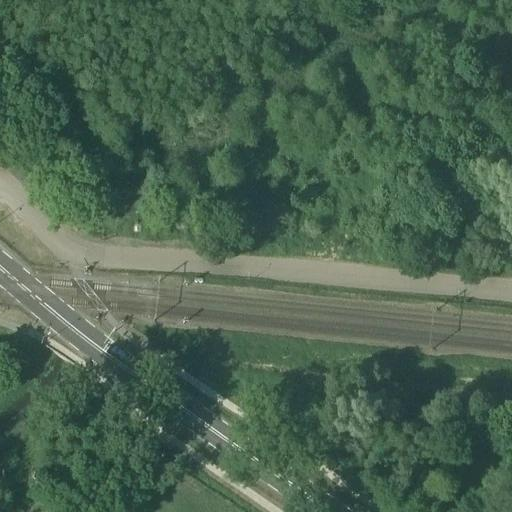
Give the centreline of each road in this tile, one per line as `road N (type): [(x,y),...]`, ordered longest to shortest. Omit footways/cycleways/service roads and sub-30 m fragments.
road 1 (unclassified): [(511,292),(74,251),(0,183)]
road 2 (primary): [(325,511),(103,354),(0,269)]
